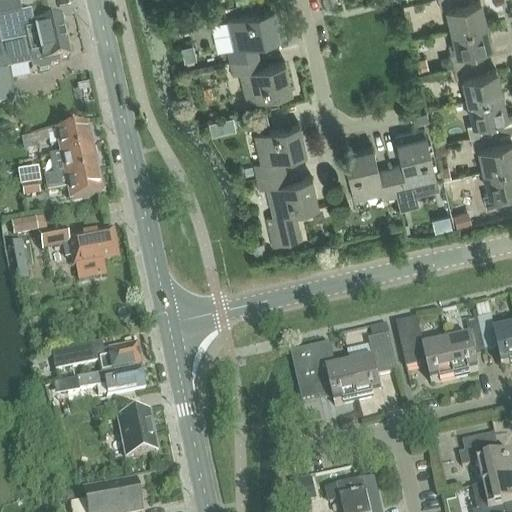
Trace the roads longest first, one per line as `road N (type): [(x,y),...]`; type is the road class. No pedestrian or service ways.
road 1 (tertiary): [(168,325),(511,245)]
road 2 (tertiary): [(168,325),(96,0)]
road 3 (tertiary): [(209,511),(168,325)]
road 4 (residential): [(333,124),(301,0)]
